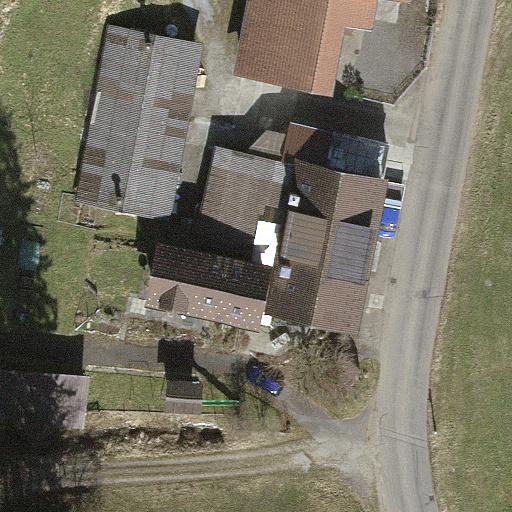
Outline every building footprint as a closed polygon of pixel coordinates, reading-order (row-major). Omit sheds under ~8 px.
[(255,0),(242,68),(306,80),(321,4),(367,13),(369,0),(255,0)] [(196,52),(112,36),(83,194),(166,210),(196,52)] [(302,125),(292,173),(264,306),(353,325),(391,144),(302,125)] [(162,241),(149,300),(261,322),(264,306),(292,173),(215,157),(196,248),(162,241)] [(92,378),(0,370),(0,423),(88,431),(92,378)] [(201,384),(168,381),(166,411),(199,414),(201,384)]
